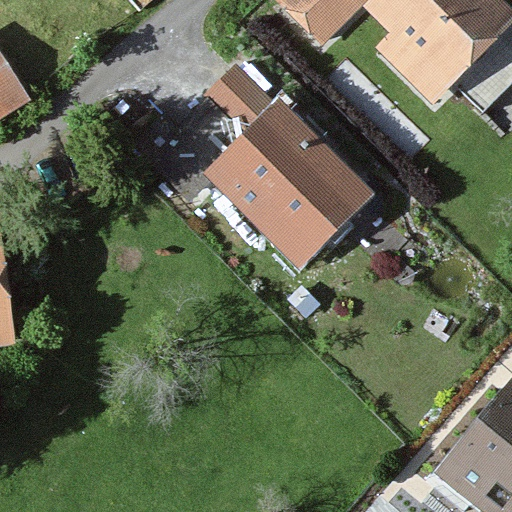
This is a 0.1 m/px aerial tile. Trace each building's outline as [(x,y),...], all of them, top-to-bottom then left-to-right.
[(364,1),(363,0),(274,0),(272,3),(314,48),(364,1)] [(380,0),(363,17),(391,44),(378,56),(436,112),(511,33),(511,19),(492,1),(492,0),(380,0)] [(0,129),(26,114),(0,69),(0,129)] [(366,208),(233,72),(170,135),(158,123),(128,152),(187,212),(209,190),(295,278),(366,208)] [(0,357),(10,356),(0,274),(0,357)] [(511,511),(511,374),(431,472),(479,511),(511,511)]
